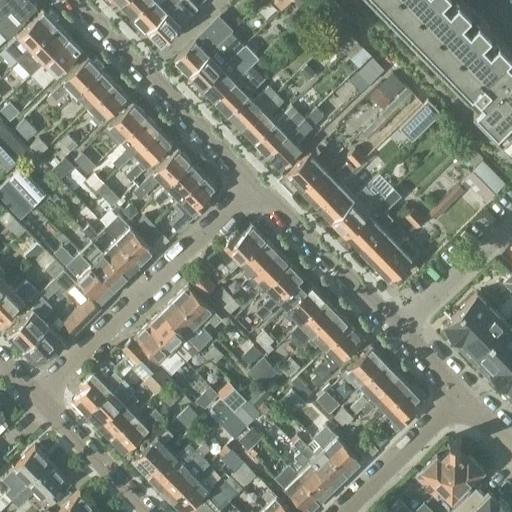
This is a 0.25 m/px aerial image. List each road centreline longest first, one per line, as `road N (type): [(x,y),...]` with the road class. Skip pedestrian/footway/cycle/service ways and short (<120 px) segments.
road 1 (residential): [(37,399),(253,186)]
road 2 (residential): [(253,186),(74,0)]
road 3 (residential): [(400,331),(253,186)]
road 4 (residential): [(340,511),(461,395)]
road 5 (residential): [(146,511),(37,399)]
road 6 (residential): [(511,221),(400,331)]
